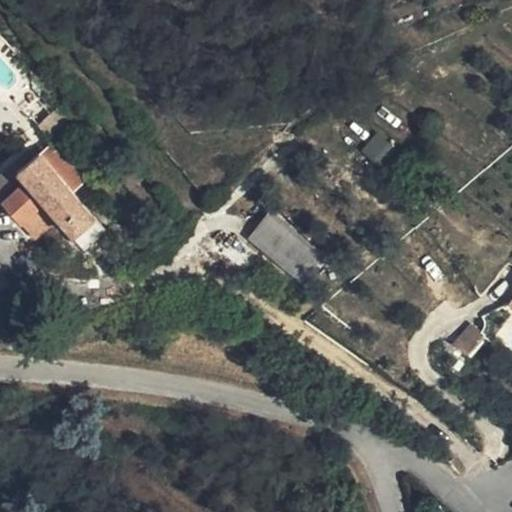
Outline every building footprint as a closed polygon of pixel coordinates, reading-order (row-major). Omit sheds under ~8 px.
[(39,127),(52,143),(67,130),(54,114),(39,127)] [(360,150),(375,165),(395,144),(379,130),(360,150)] [(52,143),(39,154),(63,182),(76,170),(52,143)] [(34,147),(0,176),(0,197),(36,239),(58,219),(84,248),(106,229),(63,182),(39,154),(34,147)] [(304,277),(321,256),(270,216),(254,237),(304,277)]
